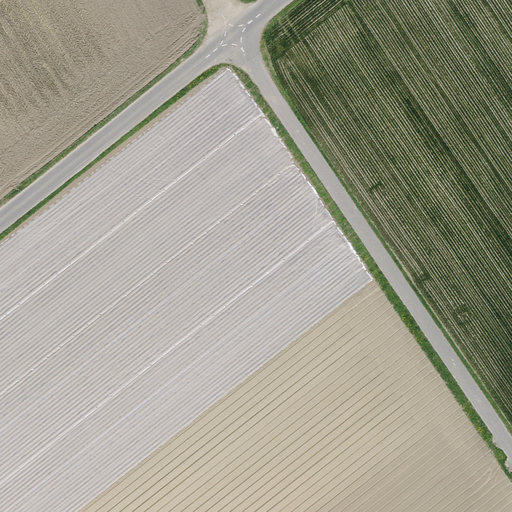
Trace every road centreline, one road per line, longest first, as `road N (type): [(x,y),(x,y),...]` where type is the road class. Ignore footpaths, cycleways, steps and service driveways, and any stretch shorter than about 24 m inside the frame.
road 1 (track): [(511,449),(212,0)]
road 2 (tertiary): [(277,0),(0,220)]
